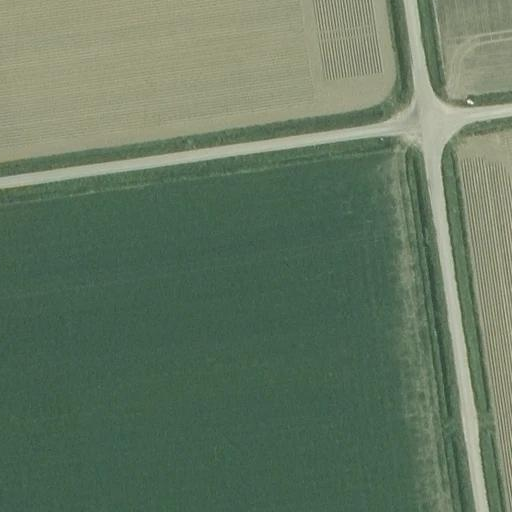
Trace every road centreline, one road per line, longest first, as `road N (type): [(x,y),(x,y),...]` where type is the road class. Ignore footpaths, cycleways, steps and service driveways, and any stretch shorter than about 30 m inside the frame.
road 1 (unclassified): [(0,184),(426,122)]
road 2 (unclassified): [(481,511),(426,122)]
road 3 (unclassified): [(426,122),(408,0)]
